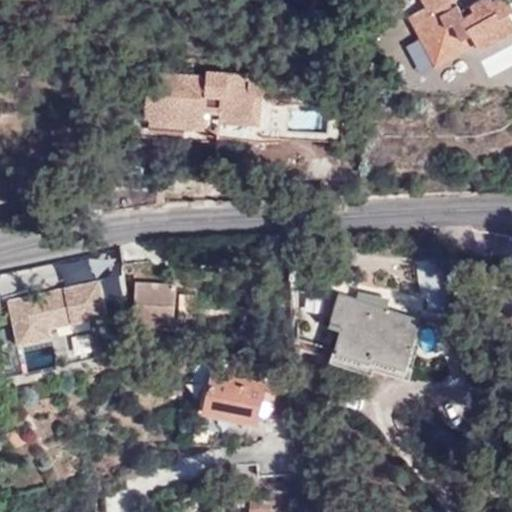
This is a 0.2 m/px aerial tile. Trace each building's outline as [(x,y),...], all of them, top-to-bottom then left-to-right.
[(422,0),(426,6),(409,16),(428,51),(441,44),(448,57),(476,41),(480,48),(511,30),(511,12),(511,10),(511,9),(511,4),(509,0),(478,0),(471,4),(474,9),(464,15),(460,9),(455,12),(449,3),(454,0),(422,0)] [(460,9),(455,0),(454,0),(449,3),(455,12),(460,9)] [(441,44),(428,51),(435,64),(448,57),(441,44)] [(254,93),(264,93),(268,87),(267,79),(262,74),(207,71),(206,74),(206,98),(181,97),(182,73),(150,71),(148,115),(152,116),(151,127),(187,129),(187,125),(205,126),(206,111),(220,112),(252,114),(254,93)] [(206,98),(206,74),(182,73),(181,97),(206,98)] [(262,124),(264,93),(254,93),(252,114),(220,112),(220,122),(262,124)] [(91,213),(159,203),(159,168),(92,166),(91,213)] [(450,313),(439,261),(418,264),(423,298),(427,298),(428,313),(450,313)] [(443,261),(439,261),(450,313),(456,313),(443,261)] [(119,293),(116,274),(91,277),(92,280),(1,303),(11,347),(46,338),(43,328),(100,315),(96,299),(119,293)] [(174,324),(175,287),(136,285),(134,322),(174,324)] [(357,305),(359,298),(338,291),(329,324),(340,328),(334,349),(370,360),(371,357),(406,366),(422,317),(374,302),(372,310),(357,305)] [(374,302),(359,298),(357,305),(372,310),(374,302)] [(210,370),(204,401),(219,405),(218,413),(261,422),(263,415),(268,415),(274,411),(279,386),(210,370)] [(219,405),(204,401),(202,410),(218,413),(219,405)] [(288,473),(287,453),(254,454),(255,474),(288,473)] [(270,511),(271,500),(250,502),(249,511),(270,511)]
